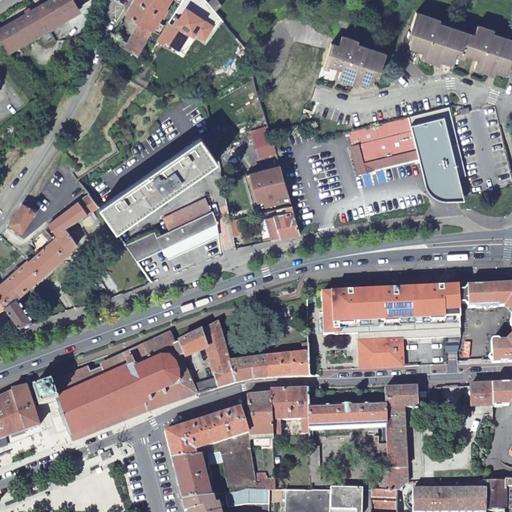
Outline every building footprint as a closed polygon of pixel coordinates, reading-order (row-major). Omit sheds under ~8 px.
[(41,0),(29,0),(0,18),(0,28),(12,48),(39,31),(40,32),(66,16),(65,14),(78,6),(74,0),(45,0),(43,2),(41,0)] [(132,53),(137,56),(168,0),(133,0),(125,15),(139,23),(124,49),(132,53)] [(213,0),(208,4),(215,13),(222,7),(216,0),(213,0)] [(173,27),(167,23),(156,41),(162,45),(164,42),(177,50),(178,49),(188,34),(192,37),(194,33),(196,35),(203,39),(212,26),(185,9),(173,27)] [(454,56),(458,57),(466,33),(437,24),(438,21),(415,13),(409,32),(408,32),(406,37),(410,39),(408,45),(409,48),(421,52),(419,58),(433,63),(438,65),(439,61),(449,64),(452,63),(454,56)] [(329,66),(330,66),(337,47),(301,35),(302,32),(279,24),(272,44),(271,43),(270,49),(274,50),(272,56),(273,59),(285,63),(283,69),(297,74),(297,75),(302,76),(303,72),(313,75),(315,74),(318,67),(328,70),(329,66)] [(473,35),(466,33),(458,57),(463,59),(465,55),(476,59),(473,68),(487,73),(487,74),(492,75),(494,71),(504,75),(507,73),(509,67),(511,67),(511,40),(492,34),(493,31),(476,26),(473,35)] [(188,34),(178,49),(185,53),(196,35),(194,33),(192,37),(188,34)] [(340,37),(337,47),(330,66),(340,70),(337,80),(351,84),(351,85),(356,86),(358,83),(368,86),(371,85),(373,78),(377,80),(385,55),(356,45),(356,42),(340,37)] [(452,115),(450,106),(436,110),(438,119),(452,115)] [(461,116),(453,118),(465,166),(472,198),(494,195),(511,187),(511,179),(495,108),(473,113),(469,114),(468,109),(460,111),(461,116)] [(436,110),(347,133),(354,157),(362,155),(366,172),(439,153),(432,126),(439,123),(438,119),(436,110)] [(267,128),(251,133),(255,149),(272,144),(269,136),(267,128)] [(200,138),(99,209),(116,233),(217,163),(200,138)] [(272,145),(258,149),(261,159),(275,155),(274,153),(272,145)] [(362,155),(354,157),(358,174),(366,172),(362,155)] [(286,194),(279,168),(250,177),(258,203),(263,202),(265,208),(277,205),(275,197),(286,194)] [(258,203),(250,177),(244,179),(253,211),(265,208),(263,202),(258,203)] [(99,208),(89,196),(48,227),(57,239),(28,263),(27,262),(0,282),(0,303),(4,309),(19,329),(34,322),(16,297),(77,246),(66,228),(99,208)] [(169,231),(211,211),(205,198),(163,219),(169,231)] [(27,206),(22,203),(22,204),(9,224),(22,232),(35,211),(31,208),(27,206)] [(265,219),(271,242),(299,235),(290,206),(285,208),(287,214),(265,219)] [(216,222),(211,211),(169,231),(156,238),(153,232),(125,246),(136,262),(163,248),(168,257),(217,232),(216,222)] [(163,248),(136,262),(142,270),(168,257),(163,248)] [(511,282),(466,285),(462,289),(458,290),(458,303),(464,303),(468,307),(504,305),(510,311),(511,333),(505,340),(490,341),(491,363),(511,361),(511,282)] [(332,292),(321,293),(324,334),(358,332),(359,367),(403,366),(402,338),(460,336),(458,303),(458,290),(458,285),(442,286),(402,288),(377,289),(332,292)] [(218,322),(174,344),(178,354),(183,352),(184,354),(205,346),(223,386),(238,382),(253,378),(275,376),(287,376),(309,375),(308,345),(302,345),(302,354),(230,362),(218,323),(218,322)] [(52,383),(51,381),(33,387),(39,406),(55,400),(71,441),(153,408),(158,407),(198,394),(178,354),(174,344),(169,334),(100,367),(101,368),(94,371),(90,373),(88,368),(52,383)] [(511,382),(491,384),(492,405),(492,406),(501,406),(501,404),(511,404),(511,447),(511,448),(510,448),(509,449),(508,450),(508,451),(508,452),(508,453),(509,454),(510,455),(511,455),(511,382)] [(471,406),(492,405),(491,384),(470,384),(471,406)] [(11,392),(24,431),(39,426),(33,408),(28,395),(26,387),(11,390),(11,391),(11,392)] [(270,392),(272,434),(280,434),(279,419),(301,418),(302,432),(309,432),(309,428),(309,406),(308,390),(308,387),(270,389),(270,392)] [(384,388),(385,403),(386,425),(387,430),(387,431),(404,430),(404,431),(405,431),(404,408),(418,407),(417,387),(384,388)] [(0,439),(24,431),(11,392),(0,396),(0,439)] [(247,395),(249,430),(249,435),(272,434),(270,392),(247,395)] [(385,403),(309,406),(309,428),(386,425),(385,403)] [(241,407),(165,431),(169,447),(172,458),(217,454),(221,464),(231,492),(245,491),(258,490),(256,480),(250,448),(249,435),(249,430),(241,407)] [(387,431),(387,430),(379,430),(381,477),(389,477),(387,431)] [(406,442),(405,431),(404,431),(404,430),(387,431),(389,477),(389,490),(397,490),(397,491),(404,491),(405,489),(403,489),(400,442),(406,442)] [(408,484),(406,442),(400,442),(403,489),(405,489),(408,484)] [(217,454),(172,458),(182,500),(216,495),(208,465),(221,464),(217,454)] [(389,490),(389,477),(381,477),(381,490),(389,490)] [(245,491),(231,492),(227,493),(229,507),(249,504),(269,504),(270,490),(275,490),(275,481),(256,480),(258,490),(245,491)] [(486,484),(486,489),(486,511),(503,511),(511,511),(511,480),(486,481),(486,484)] [(312,490),(285,490),(284,511),(361,511),(362,488),(330,487),(330,491),(312,490)] [(486,489),(414,489),(414,511),(478,511),(485,511),(486,511),(486,489)] [(396,511),(397,491),(397,490),(389,490),(381,490),(372,490),(370,511),(396,511)] [(216,495),(182,500),(185,511),(186,511),(188,511),(221,511),(218,495),(216,495)]
